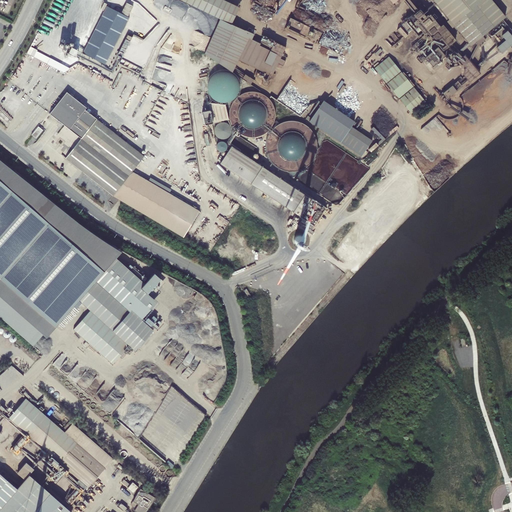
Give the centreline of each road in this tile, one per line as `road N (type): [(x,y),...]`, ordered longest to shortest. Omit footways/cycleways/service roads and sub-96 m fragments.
road 1 (unclassified): [(167,511),(244,377),(227,294),(102,216),(0,134)]
road 2 (unknown): [(11,144),(57,87),(72,84),(170,153)]
road 3 (unknown): [(84,278),(96,249),(0,170)]
road 4 (unknown): [(219,284),(304,251),(339,213)]
